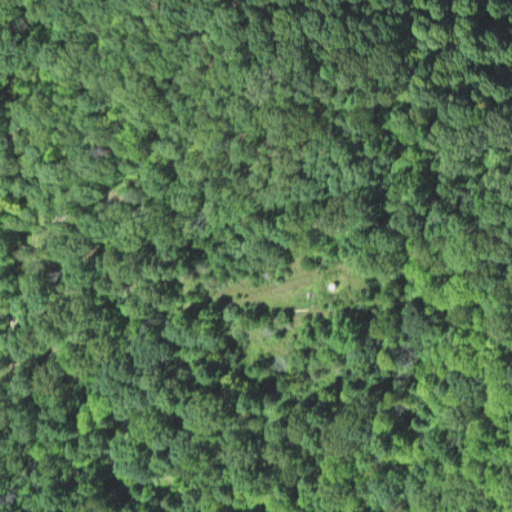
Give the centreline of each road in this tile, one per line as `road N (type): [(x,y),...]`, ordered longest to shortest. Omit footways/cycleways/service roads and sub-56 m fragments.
road 1 (residential): [(0,326),(63,0)]
road 2 (track): [(0,357),(100,324),(291,291)]
